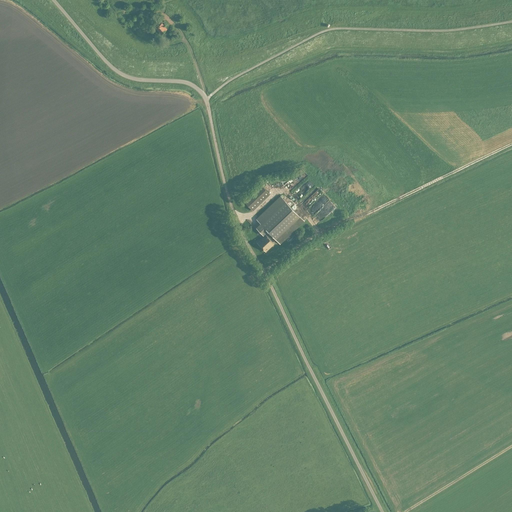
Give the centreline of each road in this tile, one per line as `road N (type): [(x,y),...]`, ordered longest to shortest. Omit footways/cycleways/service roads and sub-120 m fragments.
road 1 (unclassified): [(381,511),(237,227),(205,99),(189,84),(117,72),(51,0)]
road 2 (track): [(404,511),(511,445)]
